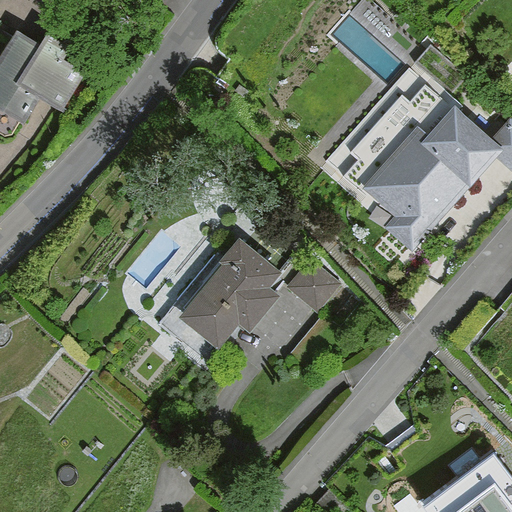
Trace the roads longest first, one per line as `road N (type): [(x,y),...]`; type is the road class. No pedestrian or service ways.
road 1 (residential): [(511,244),(276,511)]
road 2 (residential): [(209,0),(105,133),(0,242)]
